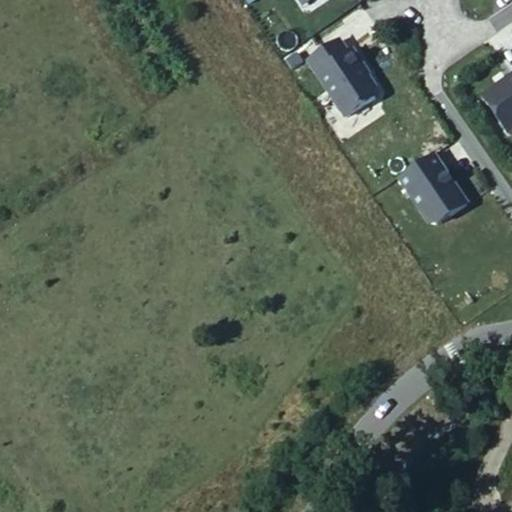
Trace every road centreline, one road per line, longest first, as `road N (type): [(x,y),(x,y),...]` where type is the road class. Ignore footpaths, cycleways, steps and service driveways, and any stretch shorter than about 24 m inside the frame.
road 1 (unclassified): [(315,511),(351,449),(427,368),(511,320)]
road 2 (residential): [(511,214),(431,89),(438,33)]
